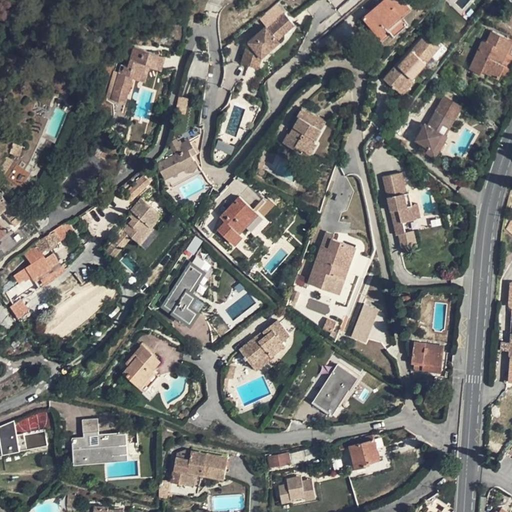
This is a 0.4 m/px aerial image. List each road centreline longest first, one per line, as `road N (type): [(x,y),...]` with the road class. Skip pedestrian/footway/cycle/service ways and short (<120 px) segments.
road 1 (residential): [(211,17),(216,73),(206,153),(214,171),(233,168),(284,93),(314,70),(349,59),(359,66),(353,138),(412,420)]
road 2 (residential): [(412,420),(282,438),(242,433),(217,410),(211,364)]
road 3 (secondary): [(474,357),(487,214),(511,138)]
